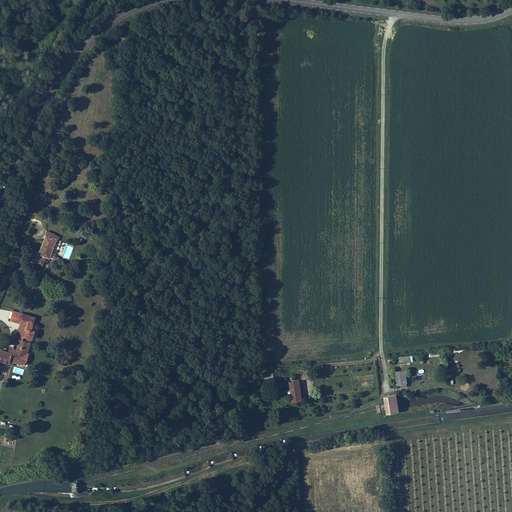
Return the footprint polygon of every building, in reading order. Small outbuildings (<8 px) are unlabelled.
[(42,252),(52,255),(59,235),(56,234),(57,231),(50,228),(42,252)] [(49,255),(38,252),(36,258),(43,261),(43,260),(47,261),(49,255)] [(28,340),(29,336),(34,337),(36,330),(34,329),(37,316),(15,310),(13,320),(23,323),(19,338),(23,339),(28,340)] [(33,342),(28,340),(23,339),(19,350),(16,349),(15,352),(5,350),(2,360),(13,363),(14,360),(29,364),(32,353),(30,352),(33,342)] [(397,370),(399,383),(407,381),(406,369),(397,370)] [(305,402),(303,381),(293,382),(296,403),(305,402)] [(387,416),(400,414),(399,411),(399,404),(398,397),(385,398),(386,408),(387,416)]
